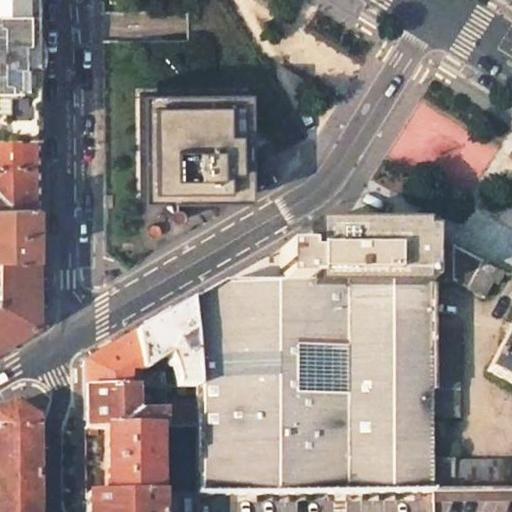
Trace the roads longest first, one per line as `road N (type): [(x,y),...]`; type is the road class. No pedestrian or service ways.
road 1 (residential): [(436,7),(335,170),(300,202),(65,337)]
road 2 (residential): [(65,0),(65,337)]
road 3 (residential): [(54,511),(51,426),(65,337)]
